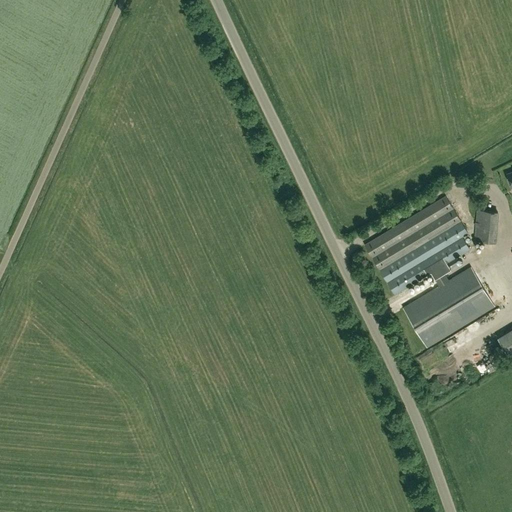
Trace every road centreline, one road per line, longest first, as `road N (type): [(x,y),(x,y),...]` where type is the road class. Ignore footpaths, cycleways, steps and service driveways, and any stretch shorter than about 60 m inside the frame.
road 1 (unclassified): [(447,511),(402,392),(215,0)]
road 2 (unclassified): [(121,0),(0,271)]
